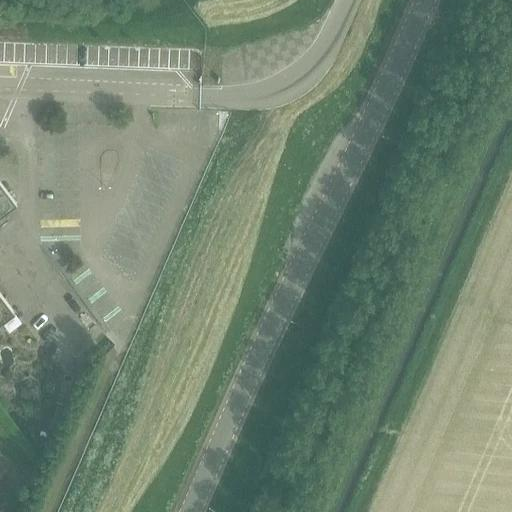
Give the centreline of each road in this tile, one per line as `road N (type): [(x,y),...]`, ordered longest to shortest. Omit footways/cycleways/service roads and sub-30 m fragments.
road 1 (tertiary): [(190,511),(426,0)]
road 2 (unclassified): [(200,101),(250,99),(295,82),(315,65),(348,0)]
